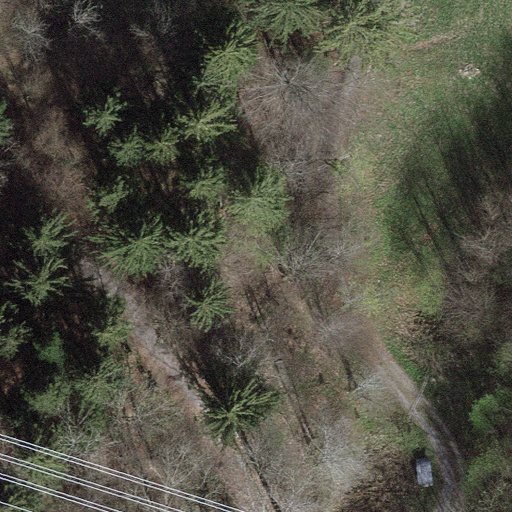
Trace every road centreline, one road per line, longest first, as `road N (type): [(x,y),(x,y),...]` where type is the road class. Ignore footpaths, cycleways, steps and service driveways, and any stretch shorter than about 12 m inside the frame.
road 1 (track): [(361,0),(326,177),(325,233),(337,286),(358,328),(460,474),(456,511)]
road 2 (track): [(253,511),(161,360),(98,292),(72,279),(0,285)]
